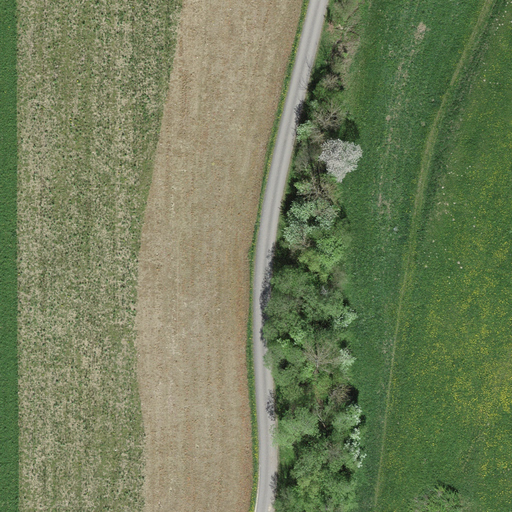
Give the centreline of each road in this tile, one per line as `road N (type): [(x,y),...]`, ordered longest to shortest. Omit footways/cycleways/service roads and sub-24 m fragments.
road 1 (track): [(492,0),(426,148),(379,511)]
road 2 (unclassified): [(321,0),(263,280),(268,511)]
